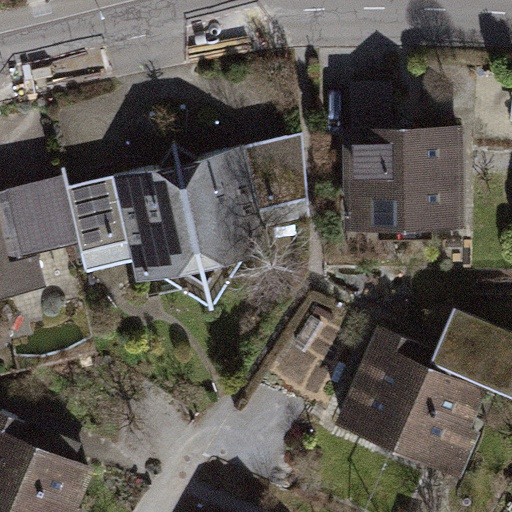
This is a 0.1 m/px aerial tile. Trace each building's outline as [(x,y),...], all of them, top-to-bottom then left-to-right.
[(341,125),(344,226),(463,225),(460,122),(395,124),(394,79),(349,79),(351,125),(341,125)] [(302,131),(0,190),(0,304),(45,295),(36,248),(77,239),(88,268),(132,258),(135,274),(160,269),(218,301),(245,246),(271,240),(262,206),(310,205),(302,131)] [(511,382),(511,327),(449,300),(425,354),(508,392),(511,382)] [(374,321),(329,421),(457,474),(475,428),(467,425),(485,384),(409,350),(414,338),(374,321)] [(85,436),(0,399),(0,511),(82,511),(85,506),(76,501),(93,461),(77,453),(85,436)]
